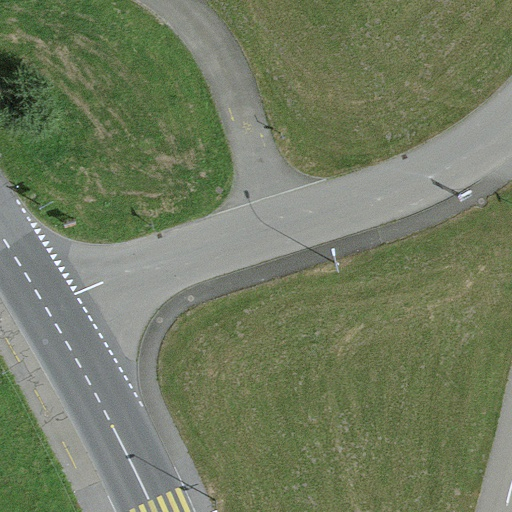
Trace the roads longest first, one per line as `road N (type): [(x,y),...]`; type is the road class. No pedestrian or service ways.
road 1 (unclassified): [(511,129),(448,167),(102,283),(47,309)]
road 2 (secondary): [(154,511),(47,309)]
